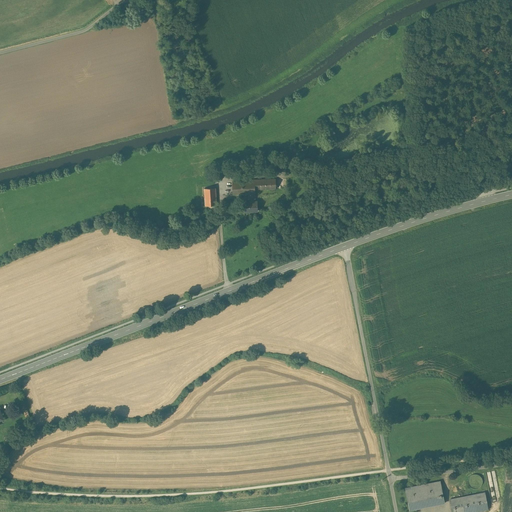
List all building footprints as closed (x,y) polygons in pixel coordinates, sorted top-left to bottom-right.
[(254,181),(232,182),(233,195),(249,194),(254,194),(255,194),(255,189),(276,188),(275,179),(254,180),(254,181)] [(215,188),(204,189),(205,206),(216,205),(215,188)] [(254,194),(249,194),(249,203),(244,203),(244,212),(257,211),(257,201),(255,201),(254,194)] [(475,474),(473,474),(472,475),(471,475),(470,476),(469,477),(469,478),(468,479),(468,480),(468,481),(468,482),(468,483),(468,484),(469,485),(470,486),(470,487),(471,487),(472,488),(473,488),(474,489),(475,489),(476,489),(477,488),(479,488),(480,487),(480,486),(481,485),(482,484),(482,483),(482,482),(482,481),(482,480),(482,479),(481,479),(481,478),(480,477),(480,476),(479,475),(478,475),(477,475),(476,474),(475,474)] [(440,481),(405,488),(409,510),(444,503),(440,481)] [(485,492),(449,499),(451,511),(473,511),(488,509),(485,492)]
